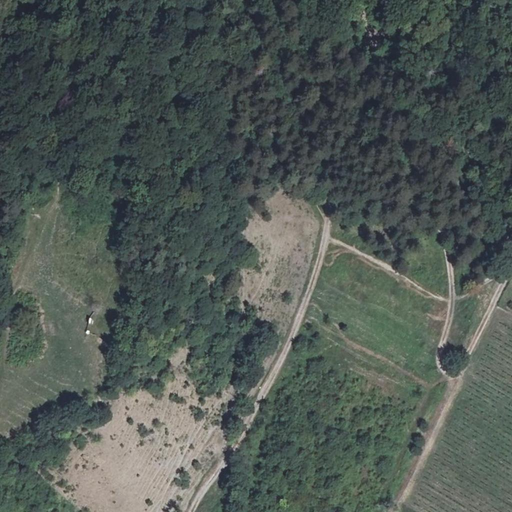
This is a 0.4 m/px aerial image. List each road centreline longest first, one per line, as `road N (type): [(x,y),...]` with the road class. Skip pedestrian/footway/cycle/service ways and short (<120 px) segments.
road 1 (track): [(243,0),(311,151),(325,228),(286,349),(212,477)]
road 2 (track): [(451,380),(437,366),(451,279),(412,165),(391,138),(321,85),(268,0)]
road 3 (track): [(387,511),(486,318),(511,246)]
